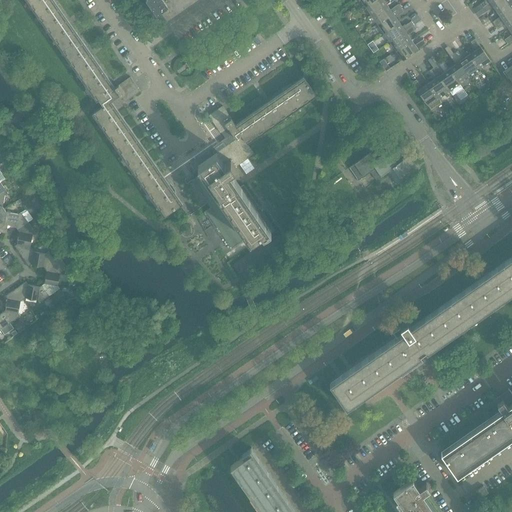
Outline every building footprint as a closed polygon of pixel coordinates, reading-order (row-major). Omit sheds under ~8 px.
[(27,0),(31,5),(33,4),(36,8),(34,9),(39,16),(40,15),(43,20),(42,21),(47,28),(48,27),(51,31),(50,32),(55,39),(56,38),(59,42),(58,43),(63,50),(64,50),(67,54),(66,55),(71,62),(72,61),(75,65),(74,66),(79,73),(80,72),(83,76),(82,77),(87,84),(88,83),(91,88),(90,89),(95,96),(96,95),(99,99),(97,101),(99,100),(113,90),(113,89),(50,0),(27,0)] [(192,0),(147,0),(157,13),(159,11),(161,10),(167,18),(192,0)] [(371,15),(387,5),(383,0),(374,0),(365,6),(371,15)] [(497,11),(511,1),(511,0),(493,0),(483,8),(485,12),(493,6),(497,11)] [(495,25),(511,13),(511,0),(511,1),(497,11),(500,16),(492,22),(495,25)] [(378,24),(393,13),(387,5),(371,15),(378,24)] [(384,33),(399,22),(393,13),(378,24),(384,33)] [(511,13),(495,25),(498,29),(506,24),(509,29),(511,26),(511,13)] [(390,42),(413,25),(411,22),(403,27),(399,22),(384,33),(390,42)] [(396,51),(411,40),(408,35),(416,29),(413,25),(390,42),(396,51)] [(470,54),(480,69),(491,62),(475,39),(471,42),(476,50),(470,54)] [(403,60),(426,44),(423,40),(415,45),(411,40),(396,51),(403,60)] [(372,41),(367,44),(374,53),(379,50),(372,41)] [(480,69),(470,54),(463,59),(458,51),(454,54),(470,77),(480,69)] [(460,84),(470,77),(454,54),(450,56),(456,64),(449,69),(460,84)] [(384,59),(380,62),(384,68),(388,65),(384,59)] [(437,65),(433,68),(450,91),(452,95),(462,88),(460,84),(449,69),(442,73),(437,65)] [(439,98),(450,91),(433,68),(429,70),(435,78),(428,83),(439,98)] [(103,106),(92,114),(93,114),(95,113),(98,117),(97,118),(102,125),(103,124),(106,128),(105,129),(110,136),(111,136),(114,140),(113,141),(118,148),(119,147),(122,151),(121,152),(126,159),(127,158),(130,162),(129,163),(134,171),(135,170),(138,174),(137,175),(141,182),(143,181),(146,185),(144,186),(149,193),(151,192),(154,197),(152,198),(157,205),(158,204),(161,208),(160,209),(165,215),(164,216),(164,217),(181,205),(110,103),(112,102),(120,96),(125,102),(140,91),(130,77),(115,87),(113,89),(113,90),(99,100),(103,106)] [(237,126),(249,143),(317,95),(305,79),(237,126)] [(439,98),(428,83),(422,87),(416,80),(412,83),(428,106),(429,105),(431,109),(442,102),(439,98)] [(195,160),(191,163),(199,175),(195,178),(194,178),(192,180),(192,181),(193,182),(207,202),(211,207),(206,211),(232,248),(248,237),(250,241),(259,235),(262,239),(263,239),(275,230),(264,214),(259,207),(245,187),(243,184),(238,188),(227,173),(231,170),(231,171),(236,167),(254,154),(247,144),(249,143),(237,126),(223,106),(208,116),(212,121),(220,133),(221,132),(224,130),(228,136),(232,142),(223,148),(218,152),(219,153),(215,156),(214,155),(215,155),(214,154),(213,155),(213,156),(212,157),(210,153),(208,151),(195,160)] [(371,152),(349,167),(350,168),(356,176),(358,180),(371,172),(376,180),(388,172),(398,165),(397,164),(396,162),(392,157),(388,151),(376,159),(371,152)] [(398,165),(388,172),(396,184),(418,169),(409,156),(397,164),(398,165)] [(18,229),(28,222),(33,219),(28,210),(25,210),(22,213),(21,212),(18,214),(7,212),(5,209),(0,212),(0,224),(6,233),(8,225),(16,227),(18,229)] [(22,256),(32,249),(30,246),(32,234),(35,232),(28,222),(18,229),(20,232),(18,244),(15,246),(22,256)] [(406,232),(399,237),(401,240),(408,235),(406,232)] [(56,262),(56,261),(49,251),(46,253),(34,251),(32,249),(22,256),(29,266),(32,264),(43,266),(45,269),(56,262)] [(330,384),(347,408),(411,364),(417,372),(424,368),(431,363),(425,354),(511,293),(511,256),(411,327),(408,323),(401,327),(404,332),(330,384)] [(42,285),(50,295),(60,288),(58,285),(60,274),(68,268),(60,258),(56,261),(56,262),(45,269),(47,272),(45,283),(42,285)] [(50,295),(42,285),(40,287),(28,285),(26,282),(16,289),(23,299),(26,298),(37,299),(40,302),(50,295)] [(20,301),(23,299),(16,289),(6,296),(8,299),(6,311),(3,312),(10,323),(21,316),(18,313),(20,301)] [(10,323),(3,312),(0,314),(0,329),(0,330),(10,323)] [(19,332),(26,328),(21,321),(15,326),(19,332)] [(511,435),(511,393),(510,391),(509,392),(510,393),(508,394),(496,403),(497,404),(502,410),(441,453),(456,475),(511,435)] [(230,467),(261,511),(295,511),(251,448),(242,454),(244,457),(230,467)] [(435,511),(423,493),(429,489),(426,483),(419,488),(412,479),(393,492),(407,511),(435,511)] [(475,492),(480,499),(488,493),(483,486),(475,492)]
